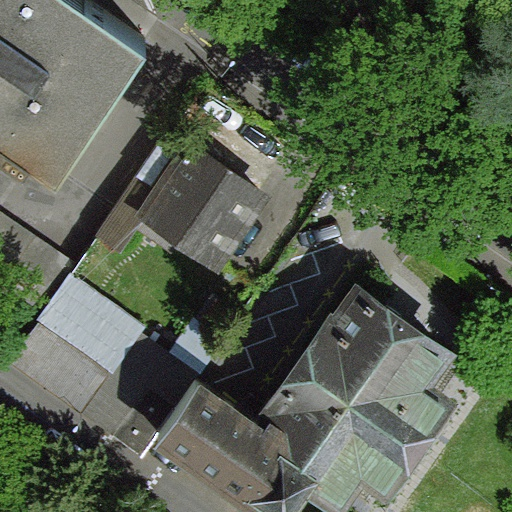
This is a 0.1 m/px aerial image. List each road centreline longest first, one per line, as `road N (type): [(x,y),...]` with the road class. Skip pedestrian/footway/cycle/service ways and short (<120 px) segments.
road 1 (residential): [(511,223),(193,0)]
road 2 (residential): [(0,378),(185,511)]
